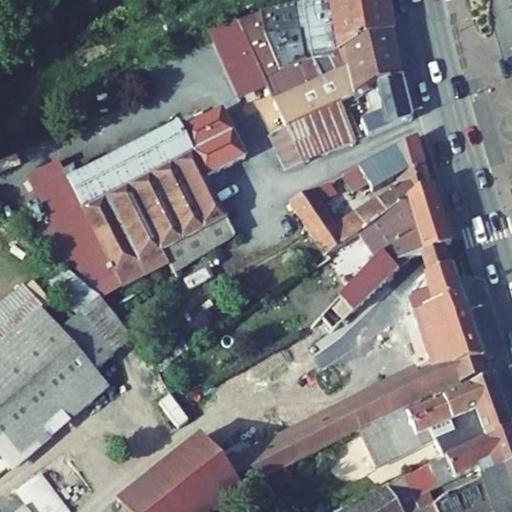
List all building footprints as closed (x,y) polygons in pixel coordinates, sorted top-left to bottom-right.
[(323,0),(335,52),(393,34),(387,0),(323,0)] [(261,18),(238,24),(268,89),(274,103),(283,99),(273,77),(280,75),(264,37),(261,18)] [(208,33),(240,102),(268,89),(238,24),(236,21),(208,33)] [(287,130),(340,105),(366,92),(403,79),(393,34),(367,43),(330,60),(337,74),(283,99),(274,103),(287,130)] [(403,79),(366,92),(373,119),(362,124),(368,139),(413,121),(403,79)] [(273,136),(289,171),(357,144),(340,105),(287,130),(273,136)] [(181,134),(178,127),(92,171),(78,178),(74,169),(64,175),(56,179),(60,188),(38,199),(45,211),(52,225),(62,245),(58,248),(65,262),(70,260),(74,268),(84,287),(89,291),(115,277),(122,291),(170,267),(174,275),(235,238),(206,180),(246,159),(222,113),(181,134)] [(270,138),(286,172),(289,171),(273,136),(270,138)] [(418,140),(344,178),(354,195),(369,187),(373,193),(398,178),(400,181),(427,169),(418,140)] [(74,169),(78,178),(92,171),(87,163),(74,169)] [(29,180),(38,199),(60,188),(56,179),(64,175),(59,165),(29,180)] [(326,257),(357,237),(408,202),(433,191),(427,169),(400,181),(401,185),(337,228),(316,242),(326,257)] [(310,233),(313,237),(334,223),(320,202),(336,195),(331,184),(291,204),(310,233)] [(357,237),(370,256),(388,244),(395,239),(415,230),(417,237),(392,249),(381,256),(392,267),(413,260),(423,256),(445,248),(453,245),(435,189),(433,191),(408,202),(357,237)] [(39,214),(47,228),(52,225),(45,211),(39,214)] [(313,237),(314,239),(335,226),(334,223),(313,237)] [(335,226),(314,239),(316,242),(337,228),(335,226)] [(388,244),(392,249),(417,237),(415,230),(395,239),(388,244)] [(430,276),(452,269),(448,257),(445,248),(423,256),(426,265),(430,276)] [(302,331),(311,348),(338,330),(413,260),(392,267),(381,256),(353,284),(337,303),(312,329),(311,326),(302,331)] [(65,262),(70,270),(74,268),(70,260),(65,262)] [(489,378),(452,269),(430,276),(426,278),(410,305),(431,367),(250,457),(225,469),(243,493),(362,434),(363,436),(420,407),(431,402),(489,378)] [(78,318),(114,358),(133,342),(102,302),(99,300),(89,291),(84,287),(66,273),(50,286),(78,318)] [(327,289),(337,303),(353,284),(347,275),(327,289)] [(102,302),(122,291),(115,277),(89,291),(99,300),(102,302)] [(0,309),(0,346),(40,313),(22,291),(0,309)] [(78,318),(59,335),(40,313),(0,346),(0,459),(1,460),(77,394),(89,409),(109,392),(95,376),(114,358),(78,318)] [(363,439),(421,410),(433,404),(494,379),(493,376),(489,378),(431,402),(420,407),(363,436),(362,436),(363,439)] [(434,443),(444,462),(485,443),(511,431),(511,428),(494,379),(433,404),(421,410),(363,439),(378,470),(434,443)] [(150,392),(162,410),(175,402),(162,384),(150,392)] [(482,478),(511,466),(511,431),(485,443),(444,462),(403,481),(413,501),(421,497),(479,471),(482,478)] [(214,455),(225,469),(250,457),(239,434),(214,455)] [(218,511),(243,493),(225,469),(214,455),(200,437),(116,505),(121,511),(218,511)] [(424,511),(511,511),(511,466),(482,478),(482,480),(446,497),(428,510),(424,511)] [(17,493),(31,511),(67,511),(40,476),(17,493)] [(399,511),(386,490),(359,503),(343,511),(399,511)] [(418,511),(424,511),(428,510),(421,497),(413,501),(418,511)]
